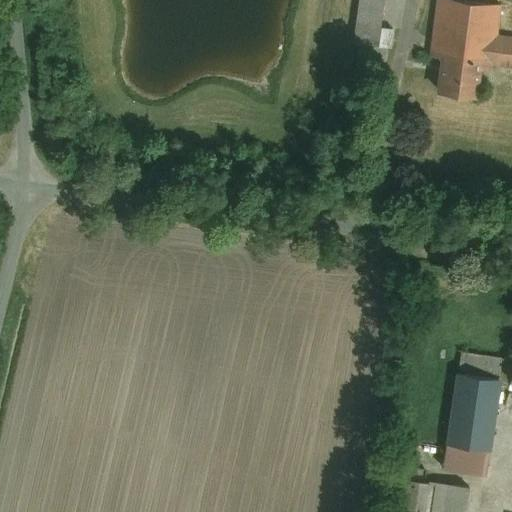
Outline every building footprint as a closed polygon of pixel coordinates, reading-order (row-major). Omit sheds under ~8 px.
[(381,0),(353,0),(347,40),(390,46),(393,27),(378,24),(381,0)] [(476,90),(480,61),(511,65),(511,33),(497,31),(501,2),(487,0),(435,0),(424,83),(476,90)] [(498,375),(454,370),(445,442),(489,447),(498,375)] [(442,466),(486,471),(489,447),(445,442),(442,466)] [(460,511),(464,483),(421,478),(416,511),(460,511)]
